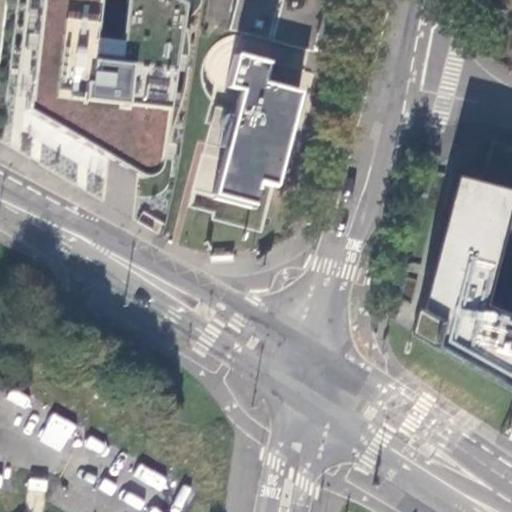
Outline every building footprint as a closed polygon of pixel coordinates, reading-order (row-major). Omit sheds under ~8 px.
[(39,0),(27,111),(136,174),(143,178),(152,177),(159,173),(161,162),(185,5),(175,0),(39,0)] [(236,0),(229,29),(309,49),(321,0),(236,0)] [(232,49),(275,59),(270,80),(305,88),(314,51),(262,39),(261,41),(235,35),(232,49)] [(235,53),(226,86),(239,90),(212,194),(252,204),(257,187),(254,186),(256,180),(274,185),(298,91),(262,81),(267,61),(235,53)] [(511,142),(491,138),(482,183),(511,190),(511,142)] [(511,190),(482,183),(452,176),(421,309),(443,320),(460,256),(489,263),(498,229),(511,232),(511,190)] [(460,256),(443,320),(421,309),(414,331),(511,387),(511,315),(479,303),(489,263),(460,256)] [(40,441),(62,450),(73,424),(51,415),(40,441)]
